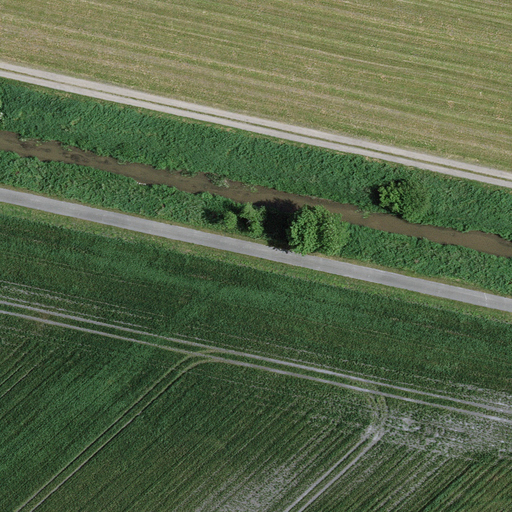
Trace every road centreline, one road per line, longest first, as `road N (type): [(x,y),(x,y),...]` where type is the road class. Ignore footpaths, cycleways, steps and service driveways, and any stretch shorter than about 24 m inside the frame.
road 1 (track): [(511,180),(0,70)]
road 2 (track): [(511,304),(0,195)]
